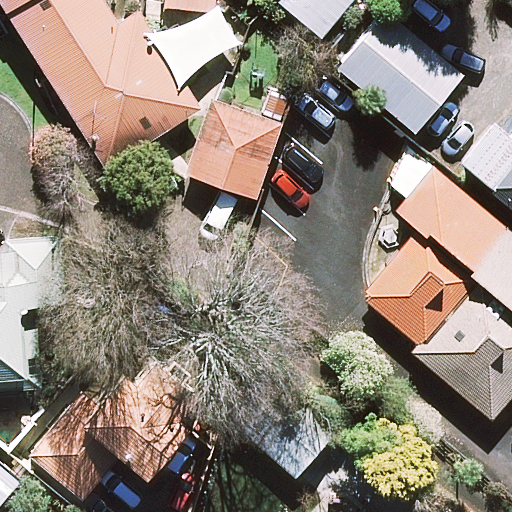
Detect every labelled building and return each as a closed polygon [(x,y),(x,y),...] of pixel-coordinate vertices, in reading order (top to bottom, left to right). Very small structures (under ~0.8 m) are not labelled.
[(117,20),(104,0),(0,0),(106,167),(198,109),(178,77),(216,53),(191,14),(152,39),(134,9),(117,20)] [(287,0),(323,30),(349,0),(287,0)] [(459,74),(382,12),(338,68),(414,129),(459,74)] [(279,122),(209,99),(185,172),(255,195),(279,122)] [(511,128),(507,135),(491,122),(458,164),(511,207),(511,128)] [(511,233),(434,167),(398,211),(418,228),(362,294),(418,342),(411,350),(490,417),(511,390),(511,233)] [(38,300),(33,245),(0,247),(0,375),(24,373),(18,301),(38,300)] [(191,416),(115,351),(28,453),(81,497),(119,452),(143,473),(191,416)] [(0,502),(20,480),(0,463),(0,502)] [(267,511),(241,488),(219,511),(374,511),(365,504),(358,511),(267,511)]
